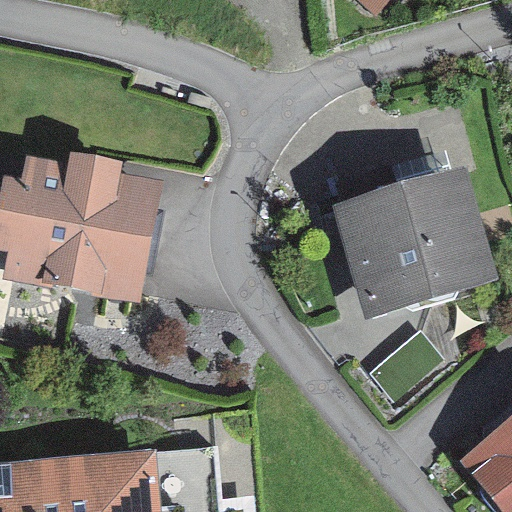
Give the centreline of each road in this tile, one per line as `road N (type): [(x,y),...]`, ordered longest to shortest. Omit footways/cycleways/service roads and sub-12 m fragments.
road 1 (residential): [(432,511),(250,291),(233,239),(247,170),(273,116)]
road 2 (residential): [(273,116),(199,60),(0,12)]
road 3 (residential): [(273,116),(335,73),(511,18)]
